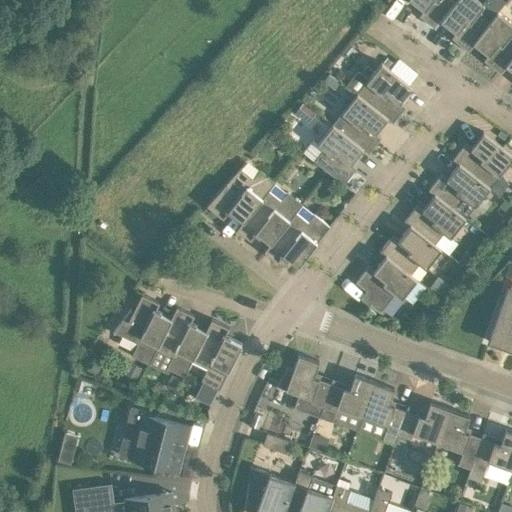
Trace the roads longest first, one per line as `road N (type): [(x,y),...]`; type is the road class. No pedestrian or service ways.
road 1 (residential): [(285,305),(460,81)]
road 2 (track): [(104,0),(74,267)]
road 3 (residential): [(285,305),(511,386)]
road 4 (residential): [(205,511),(224,419),(285,305)]
